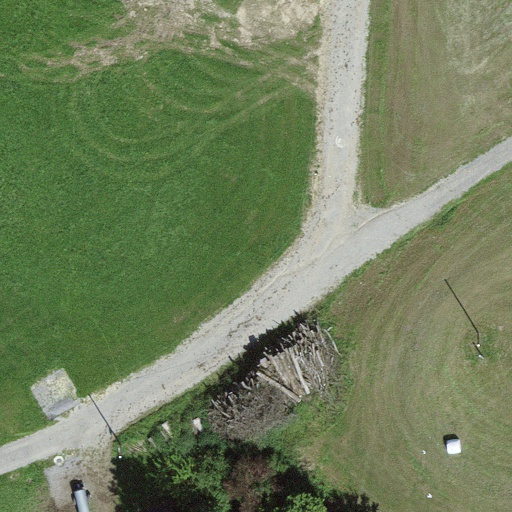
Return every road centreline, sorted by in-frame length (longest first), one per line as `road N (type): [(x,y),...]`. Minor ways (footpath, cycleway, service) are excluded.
road 1 (track): [(0,465),(136,409),(511,153)]
road 2 (track): [(321,283),(364,68),(362,0)]
